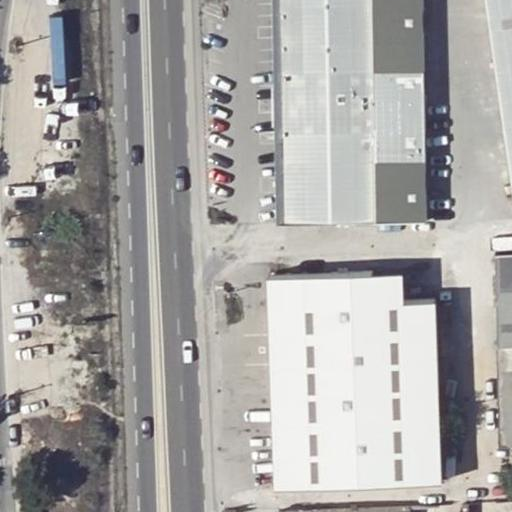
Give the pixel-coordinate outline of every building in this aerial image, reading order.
[(270,0),(272,221),(279,221),(279,182),(278,0),(270,0)] [(422,166),(421,0),(278,0),(279,182),(279,221),(353,221),(353,224),(372,224),(372,221),(423,222),(422,166)] [(511,0),(485,0),(511,205),(511,0)] [(511,253),(496,254),(499,401),(499,447),(511,446),(511,253)] [(402,269),(372,270),(373,300),(402,299),(402,269)] [(432,298),(402,299),(373,300),(372,270),(267,274),(269,347),(274,484),(438,479),(432,298)]
